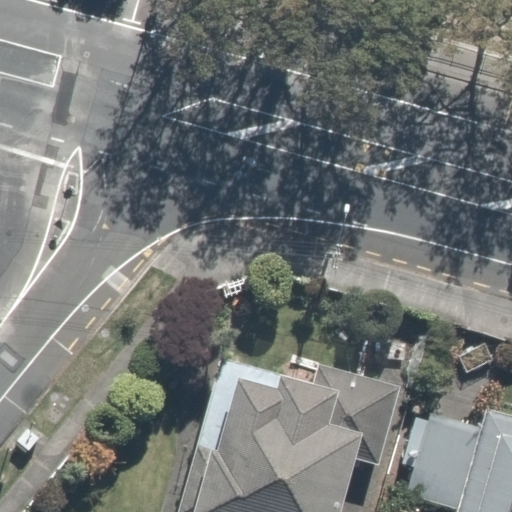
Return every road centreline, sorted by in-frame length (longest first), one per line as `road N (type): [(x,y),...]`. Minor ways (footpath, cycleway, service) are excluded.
road 1 (secondary): [(100,83),(511,198)]
road 2 (residential): [(0,329),(45,262),(100,83)]
